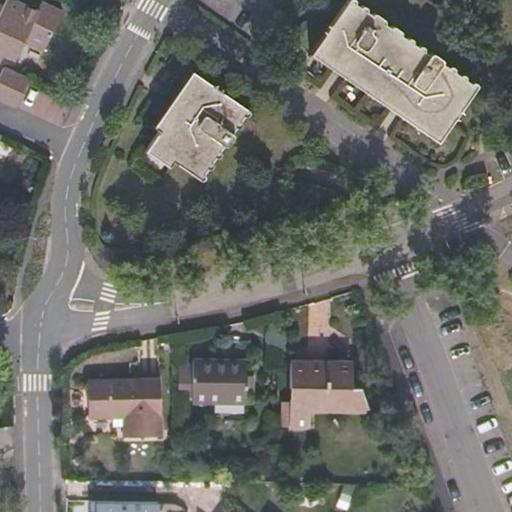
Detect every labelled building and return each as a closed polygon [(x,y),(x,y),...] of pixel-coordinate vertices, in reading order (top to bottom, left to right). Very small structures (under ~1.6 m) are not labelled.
[(40,13),(10,0),(0,20),(0,69),(6,57),(17,62),(26,44),(46,53),(65,12),(45,3),(40,13)] [(348,0),(314,50),(441,137),(476,85),(472,81),(469,84),(462,78),(464,76),(460,73),(458,75),(451,70),(453,68),(448,65),(446,67),(440,63),(441,61),(430,52),(428,54),(422,50),(424,48),(420,45),(417,46),(410,42),(412,40),(408,37),(406,38),(400,35),(402,32),(392,25),(390,28),(384,23),(386,21),(373,11),(371,14),(365,10),(366,8),(361,4),(359,6),(354,2),(355,0),(348,0)] [(0,98),(20,108),(33,82),(6,69),(0,83),(0,98)] [(247,116),(250,111),(198,75),(150,145),(202,181),(205,176),(203,174),(207,168),(210,168),(212,166),(210,163),(215,157),(217,157),(219,157),(221,155),(221,153),(220,150),(223,145),(227,146),(235,134),(233,132),(236,127),(239,128),(241,124),(239,122),(244,115),(247,116)] [(180,386),(191,387),(193,358),(182,357),(180,386)] [(247,362),(195,361),(195,403),(247,403),(247,362)] [(353,364),(292,362),(291,426),(311,426),(313,397),(348,398),(349,410),(371,410),(366,397),(361,387),(353,386),(353,364)] [(162,379),(90,381),(91,418),(125,417),(126,436),(163,436),(162,379)] [(0,460),(19,458),(15,424),(0,426),(0,460)] [(161,511),(162,500),(98,499),(98,511),(161,511)]
